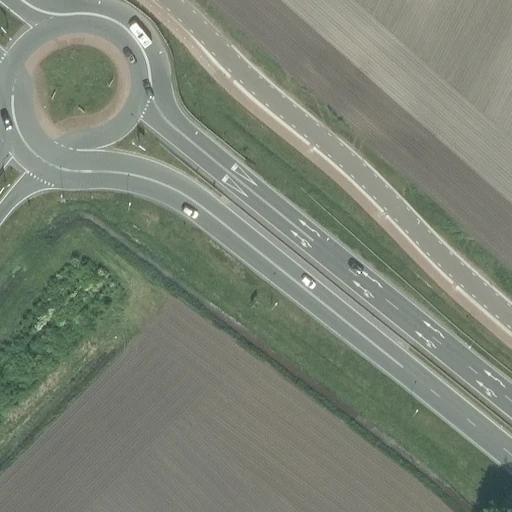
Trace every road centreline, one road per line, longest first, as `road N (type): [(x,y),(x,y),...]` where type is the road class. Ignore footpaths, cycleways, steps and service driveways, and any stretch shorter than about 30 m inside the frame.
road 1 (trunk): [(49,164),(136,174),(172,190),(511,455)]
road 2 (trunk): [(511,401),(194,145),(166,119),(150,84)]
road 3 (unclassified): [(511,317),(166,0)]
road 4 (trunk): [(49,164),(122,127),(150,84)]
